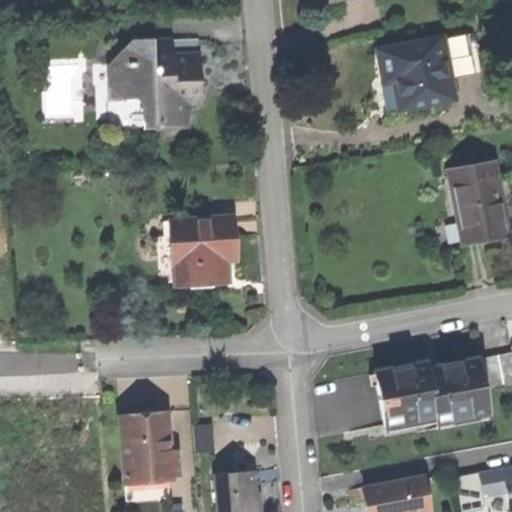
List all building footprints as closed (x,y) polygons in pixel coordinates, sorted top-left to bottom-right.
[(155,108),(155,124),(181,123),(180,97),(198,96),(197,68),(196,37),(168,38),(169,53),(143,54),(126,40),(107,64),(108,98),(142,97),(142,108),(155,108)] [(382,72),(385,86),(395,84),(400,111),(447,102),(443,81),(449,80),(442,40),(410,46),(411,51),(398,54),(397,48),(378,52),(382,72)] [(384,114),(400,111),(395,84),(385,86),(379,87),(384,114)] [(143,124),(155,124),(155,108),(142,108),(143,124)] [(450,174),(464,243),(484,239),(507,234),(493,166),(450,174)] [(169,220),(173,285),(226,282),(224,259),(223,238),(233,237),(232,216),(169,220)] [(234,249),(233,237),(223,238),(224,259),(235,258),(234,249)] [(511,384),(511,353),(484,358),(489,389),(511,384)] [(375,371),(386,425),(435,415),(437,422),(489,412),(478,358),(448,364),(428,368),(427,360),(375,371)] [(119,423),(122,475),(150,474),(150,482),(166,481),(170,481),(170,476),(178,476),(177,459),(169,459),(168,452),(166,420),(142,421),(119,423)] [(192,427),(194,455),(211,454),(209,425),(192,427)] [(177,451),(168,452),(169,459),(177,459),(177,451)] [(511,511),(511,471),(508,473),(507,467),(478,472),(483,497),(506,493),(509,511),(511,511)] [(214,474),(216,511),(256,511),(256,497),(255,485),(249,485),(249,472),(214,474)] [(123,484),(150,482),(150,474),(122,475),(123,484)] [(369,504),(369,511),(426,511),(430,511),(424,476),(365,486),(369,504)] [(167,499),(166,481),(150,482),(123,484),(124,502),(167,499)]
